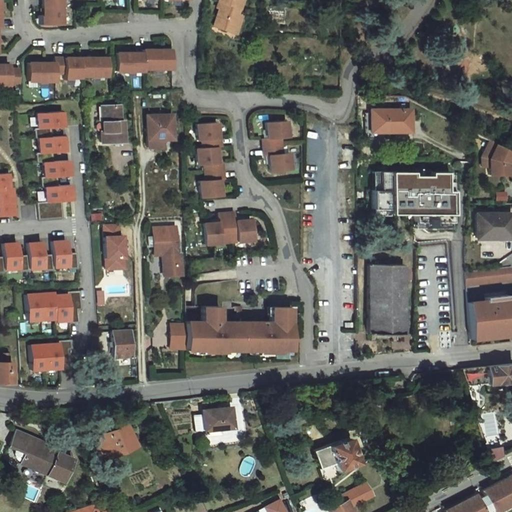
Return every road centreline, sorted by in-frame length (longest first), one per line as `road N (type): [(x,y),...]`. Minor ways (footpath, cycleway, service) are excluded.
road 1 (tertiary): [(0,395),(105,399),(306,374)]
road 2 (residential): [(235,101),(243,180),(270,205),(288,269),(306,296),(306,374)]
road 3 (residential): [(235,101),(308,101),(334,111),(344,105),(349,62),(396,36),(424,0)]
road 4 (tertiary): [(306,374),(511,358)]
road 5 (residential): [(20,0),(22,30),(43,43),(185,32)]
road 6 (unknown): [(137,231),(137,81)]
road 7 (residential): [(82,226),(88,322),(78,371)]
